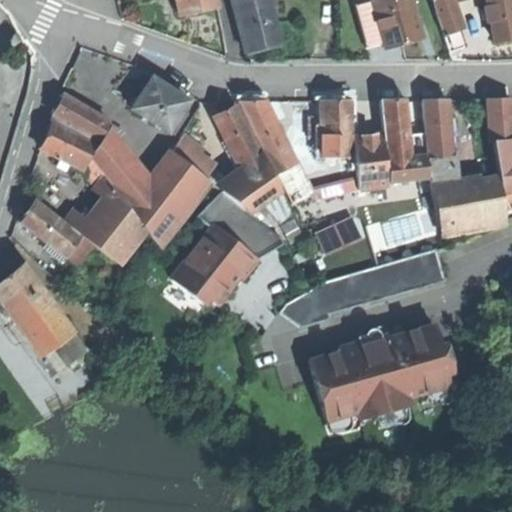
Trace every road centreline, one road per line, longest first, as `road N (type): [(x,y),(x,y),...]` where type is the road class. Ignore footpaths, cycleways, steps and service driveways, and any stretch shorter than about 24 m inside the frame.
road 1 (residential): [(511,78),(232,79),(64,24)]
road 2 (residential): [(0,239),(64,24)]
road 3 (unknown): [(483,260),(316,323)]
